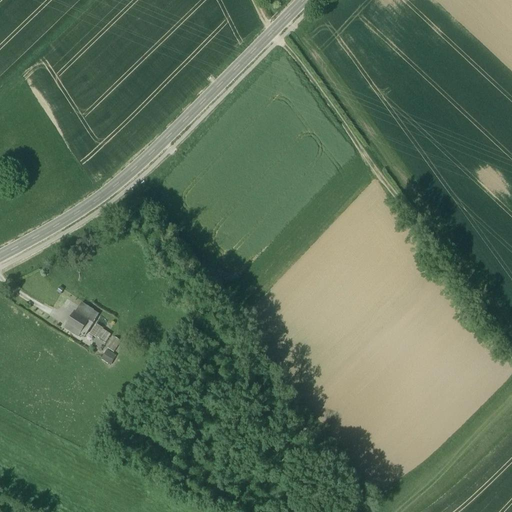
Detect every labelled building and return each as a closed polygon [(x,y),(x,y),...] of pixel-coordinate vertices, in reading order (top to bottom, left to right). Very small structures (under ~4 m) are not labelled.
[(95,311),(82,303),(75,312),(89,321),(95,311)] [(89,321),(75,312),(67,326),(73,330),(71,332),(79,337),(81,334),(89,321)] [(89,321),(81,334),(85,336),(93,323),(89,321)] [(111,335),(103,329),(91,346),(100,352),(111,335)] [(121,341),(115,337),(107,349),(113,353),(121,341)]
